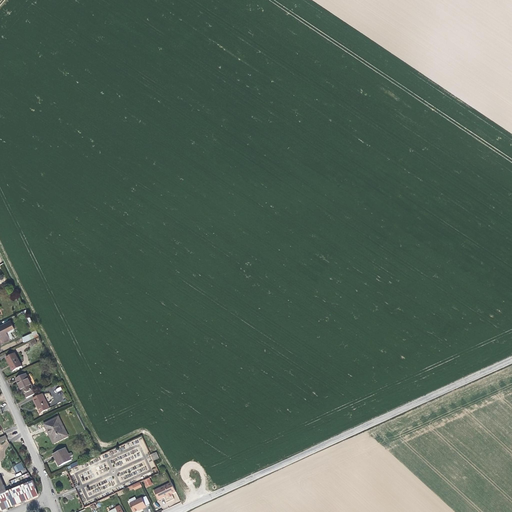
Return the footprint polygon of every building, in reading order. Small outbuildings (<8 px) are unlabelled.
[(11,322),(0,327),(0,345),(10,340),(7,333),(15,329),(11,322)] [(6,358),(14,372),(22,367),(15,354),(6,358)] [(26,398),(35,394),(33,390),(34,390),(26,374),(16,379),(21,390),(19,391),(21,396),(24,394),(26,398)] [(43,395),(33,399),(37,406),(41,413),(50,409),(43,395)] [(50,434),(55,443),(66,437),(61,429),(63,428),(58,418),(44,425),(48,433),(50,432),(51,434),(50,434)] [(58,459),(61,466),(72,460),(70,457),(73,456),(71,453),(69,455),(66,448),(53,454),(56,460),(58,459)] [(157,452),(150,454),(153,460),(159,458),(157,452)] [(21,462),(13,466),(16,473),(24,469),(21,462)] [(6,492),(1,478),(0,478),(0,511),(22,502),(38,495),(34,481),(6,492)] [(176,493),(171,483),(154,491),(159,501),(168,496),(171,495),(176,493)] [(130,504),(133,511),(135,511),(146,507),(142,498),(130,504)]
